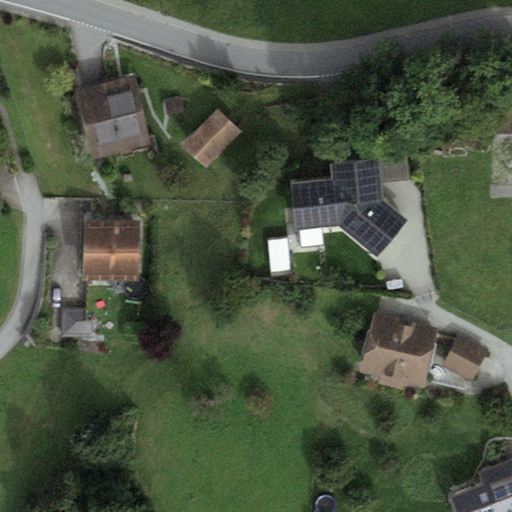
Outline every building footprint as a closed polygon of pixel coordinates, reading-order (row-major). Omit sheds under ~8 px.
[(134,75),(76,89),(92,158),(151,145),(134,75)] [(181,97),(164,100),(167,114),(183,111),(181,97)] [(511,103),(489,104),(489,134),(511,133),(511,103)] [(218,110),(183,144),(206,168),(241,133),(218,110)] [(378,158),(380,181),(410,179),(406,139),(393,140),(378,158)] [(328,182),(291,185),(294,230),(332,227),(373,260),(407,218),(381,198),(380,181),(378,158),(326,162),(328,182)] [(138,221),(84,221),(84,279),(87,279),(138,279),(138,221)] [(287,241),(269,242),(272,273),(290,271),(287,241)] [(138,279),(87,279),(87,308),(87,318),(138,318),(138,279)] [(87,308),(62,308),(62,334),(88,333),(87,318),(87,308)] [(438,328),(375,313),(361,371),(379,375),(377,384),(403,390),(405,381),(424,386),(438,328)] [(488,353),(457,338),(443,367),(474,383),(488,353)] [(482,484),(448,496),(453,511),(511,511),(511,459),(478,472),(482,484)]
